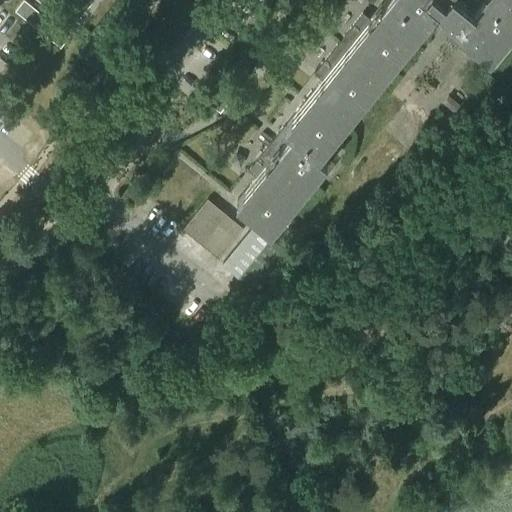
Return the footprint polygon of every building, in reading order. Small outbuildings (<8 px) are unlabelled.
[(23,0),(15,10),(38,28),(47,17),(26,0),(23,0)] [(75,0),(66,12),(77,21),(93,0),(75,0)] [(511,0),(385,0),(286,124),(293,130),(237,199),(272,227),(328,158),(321,152),(438,6),(460,24),(456,28),(491,56),(511,30),(511,0)] [(70,35),(48,17),(38,29),(61,47),(70,35)] [(225,102),(213,94),(208,101),(220,109),(225,102)] [(243,228),(206,199),(184,226),(221,255),(243,228)] [(254,224),(223,262),(226,264),(238,274),(254,287),(285,250),(259,229),(254,224)]
